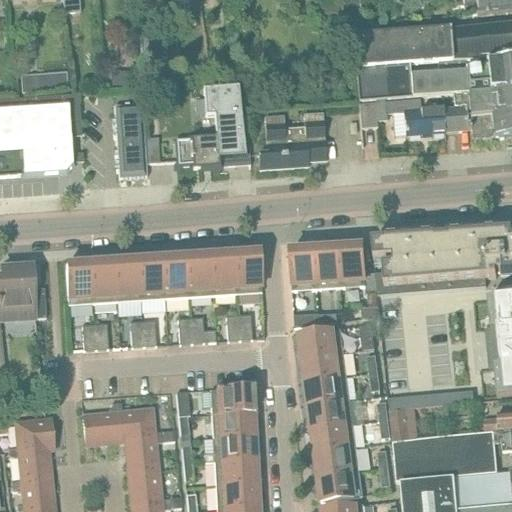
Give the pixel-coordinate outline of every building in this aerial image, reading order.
[(79,0),(64,0),(66,16),(80,15),(79,0)] [(474,6),(475,16),(511,12),(511,0),(443,0),(445,9),(474,6)] [(500,55),(511,53),(511,22),(465,27),(465,30),(448,32),(448,30),(407,34),(406,27),(391,28),(392,34),(363,36),(362,27),(351,28),(352,38),(351,38),(354,70),(356,70),(408,65),(475,61),(478,57),(500,55)] [(409,76),(408,65),(356,70),(359,104),(440,96),(511,90),(511,53),(500,55),(500,60),(486,62),(486,67),(464,69),(464,74),(409,76)] [(128,88),(127,72),(111,73),(112,89),(128,88)] [(40,78),(22,80),(23,97),(41,95),(40,78)] [(174,142),(175,149),(176,169),(193,168),(193,171),(217,169),(218,175),(219,175),(218,169),(235,168),(235,164),(248,164),(249,170),(250,170),(248,150),(241,85),(203,88),(204,118),(213,117),(215,139),(174,142)] [(511,90),(440,96),(441,99),(444,135),(467,133),(467,132),(471,131),(469,117),(511,112),(511,90)] [(0,179),(64,175),(70,167),(68,126),(80,125),(78,96),(34,99),(35,111),(6,113),(5,101),(0,101),(0,179)] [(444,135),(441,99),(382,105),(383,121),(403,119),(405,139),(444,135)] [(111,108),(114,162),(116,182),(146,180),(141,106),(111,108)] [(360,113),(369,126),(379,119),(370,106),(360,113)] [(511,136),(511,112),(469,117),(471,131),(472,141),(511,136)] [(322,116),(302,117),(303,128),(282,129),(281,118),(263,119),(265,155),(257,156),(259,173),(308,170),(307,165),(316,164),(315,156),(325,156),(322,116)] [(161,170),(159,139),(144,140),(147,171),(161,170)] [(383,243),(372,244),(373,263),(384,262),(385,268),(382,269),(383,275),(374,276),(376,298),(487,288),(486,283),(496,282),(496,277),(501,277),(502,280),(511,278),(511,237),(510,237),(511,240),(500,242),(499,231),(446,235),(446,239),(436,240),(436,236),(383,239),(383,243)] [(338,251),(341,291),(365,289),(363,249),(346,250),(346,254),(339,254),(339,251),(338,251)] [(341,291),(338,251),(322,252),(322,255),(315,256),(315,252),(314,252),(317,292),(341,291)] [(317,292),(314,252),(289,254),(290,257),(292,294),(317,292)] [(233,257),(236,297),(261,296),(258,256),(233,257)] [(233,257),(209,259),(212,299),(236,297),(233,257)] [(209,259),(185,261),(188,300),(212,299),(209,259)] [(185,261),(162,262),(164,302),(188,300),(185,261)] [(162,262),(138,264),(140,303),(164,302),(162,262)] [(138,264),(114,265),(116,305),(140,303),(138,264)] [(116,305),(114,265),(90,267),(92,306),(116,305)] [(92,306),(90,267),(65,268),(68,308),(92,306)] [(0,281),(0,332),(1,332),(0,323),(46,320),(44,291),(33,292),(31,269),(0,271),(0,274),(0,282),(0,281)] [(511,300),(487,303),(490,333),(488,333),(492,371),(494,371),(495,383),(497,400),(511,399),(511,300)] [(317,318),(319,328),(337,325),(336,316),(318,318),(317,318)] [(250,317),(238,318),(239,343),(252,343),(250,317)] [(239,343),(238,318),(230,319),(225,319),(227,344),(239,343)] [(319,328),(317,318),(293,318),(294,331),(319,328)] [(192,346),(190,321),(177,322),(179,347),(192,346)] [(190,321),(192,346),(215,345),(215,333),(203,334),(202,321),(190,321)] [(143,350),(142,324),(129,325),(131,350),(143,350)] [(154,324),(142,324),(143,350),(156,349),(155,329),(154,324)] [(95,353),(94,327),(81,328),(83,354),(95,353)] [(106,327),(94,327),(95,353),(108,352),(106,327)] [(364,346),(373,345),(371,327),(362,328),(364,346)] [(302,361),(343,356),(340,331),(299,337),(302,361)] [(346,379),(343,356),(302,361),(305,385),(346,379)] [(368,377),(377,375),(375,358),(366,359),(368,377)] [(380,393),(377,375),(368,377),(371,394),(380,393)] [(346,379),(305,385),(308,409),(349,403),(346,379)] [(211,418),(254,415),(252,390),(210,393),(211,418)] [(473,394),(465,395),(466,406),(474,406),(473,394)] [(457,395),(450,396),(451,408),(458,407),(457,395)] [(465,395),(457,395),(458,407),(466,406),(465,395)] [(450,396),(442,397),(443,408),(451,408),(450,396)] [(434,397),(427,398),(428,410),(435,409),(434,397)] [(442,397),(434,397),(435,409),(443,408),(442,397)] [(427,398),(419,399),(420,410),(428,410),(427,398)] [(412,399),(404,400),(405,412),(413,411),(412,399)] [(419,399),(412,399),(413,411),(420,410),(419,399)] [(404,400),(397,401),(398,412),(405,412),(404,400)] [(178,420),(187,419),(185,401),(176,402),(178,420)] [(389,401),(388,401),(389,413),(398,412),(397,401),(389,401)] [(349,403),(308,409),(311,433),(352,427),(349,403)] [(111,417),(82,420),(85,448),(125,444),(131,511),(52,511),(47,452),(53,452),(50,423),(15,427),(18,449),(7,450),(8,461),(19,460),(21,483),(11,484),(12,494),(22,493),(23,511),(167,511),(181,511),(180,500),(160,502),(154,446),(174,444),(173,433),(153,436),(151,413),(122,416),(121,405),(110,407),(111,417)] [(379,424),(388,423),(385,405),(377,406),(379,424)] [(398,412),(389,413),(392,441),(407,439),(405,412),(398,412)] [(254,416),(254,415),(211,418),(212,442),(254,439),(252,416),(254,416)] [(511,415),(497,417),(497,421),(484,423),(485,435),(511,432),(511,415)] [(189,437),(187,419),(178,420),(180,437),(189,437)] [(390,440),(388,423),(379,424),(381,441),(390,440)] [(356,451),(352,427),(311,433),(314,456),(356,451)] [(511,434),(501,435),(503,455),(511,453),(511,434)] [(497,474),(495,455),(493,436),(398,445),(401,483),(497,474)] [(254,439),(212,442),(214,466),(255,463),(254,439)] [(183,468),(192,467),(190,449),(181,450),(183,468)] [(359,475),(356,451),(314,456),(317,480),(359,475)] [(379,472),(388,471),(386,453),(377,454),(379,472)] [(255,463),(214,466),(215,490),(256,487),(255,463)] [(194,484),(192,467),(183,468),(185,485),(194,484)] [(388,471),(379,472),(381,490),(390,488),(388,471)] [(362,499),(359,475),(317,480),(321,505),(362,499)] [(511,511),(511,508),(476,511),(455,511),(452,481),(403,486),(405,511),(511,511)] [(256,487),(215,490),(216,511),(244,511),(258,511),(256,487)] [(187,511),(196,511),(195,497),(186,498),(187,511)]
